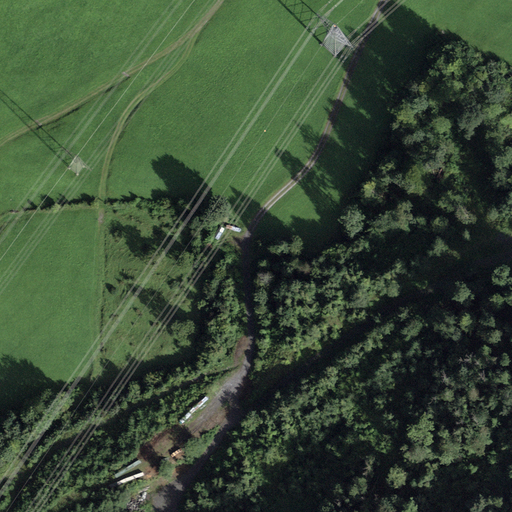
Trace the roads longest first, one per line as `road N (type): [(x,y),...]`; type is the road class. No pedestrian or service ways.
road 1 (track): [(165,511),(224,430),(247,371),(255,219),(317,152),(381,0)]
road 2 (track): [(1,485),(89,389),(99,367),(107,156),(124,114),(181,61),(192,33)]
road 3 (track): [(0,488),(79,435),(249,354)]
road 4 (track): [(0,146),(171,48),(222,0)]
